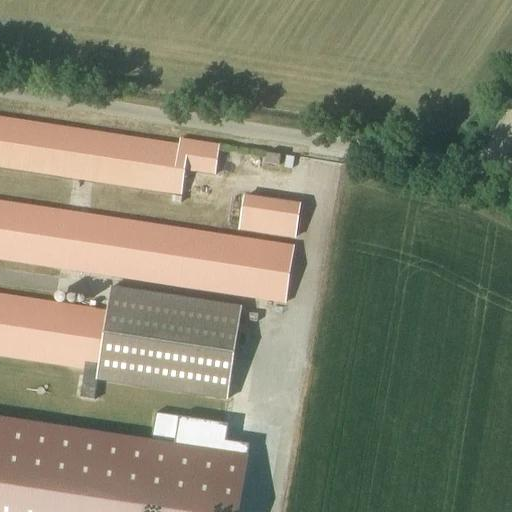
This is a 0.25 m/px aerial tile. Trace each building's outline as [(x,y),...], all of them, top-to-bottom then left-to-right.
[(180,145),(0,117),(0,258),(286,302),(295,247),(0,201),(0,166),(182,194),(186,170),(215,175),(219,146),(180,140),(180,145)] [(280,165),(281,155),(267,153),(265,163),(280,165)] [(296,237),(301,205),(244,197),(240,228),(296,237)] [(0,355),(85,368),(81,397),(95,399),(96,388),(98,380),(228,400),(242,307),(111,288),(107,311),(0,294),(0,355)] [(0,511),(240,511),(249,454),(0,416),(0,511)]
